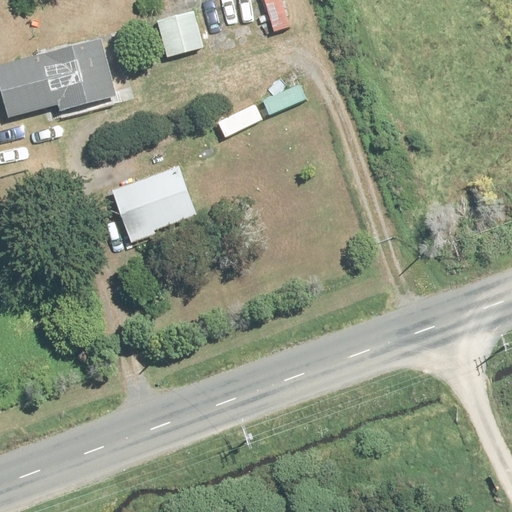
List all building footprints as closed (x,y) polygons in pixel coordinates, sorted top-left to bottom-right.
[(283,0),(263,0),(274,34),(293,29),(283,0)] [(194,12),(157,22),(166,58),(204,49),(194,12)] [(100,39),(0,65),(0,89),(8,120),(58,107),(59,113),(116,98),(100,39)] [(307,101),(300,85),(218,121),(225,137),(307,101)] [(322,99),(300,107),(329,183),(350,175),(322,99)] [(178,167),(111,191),(131,245),(155,237),(154,233),(196,218),(178,167)]
